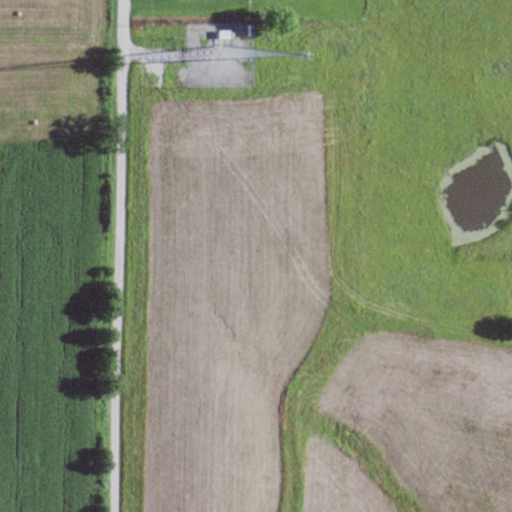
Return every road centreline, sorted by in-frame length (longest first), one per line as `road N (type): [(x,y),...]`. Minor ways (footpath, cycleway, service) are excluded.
road 1 (residential): [(113,511),(120,0)]
road 2 (track): [(120,37),(190,20),(372,22),(511,127)]
road 3 (track): [(511,343),(396,331),(350,313),(341,279),(347,125),(320,92),(303,89)]
